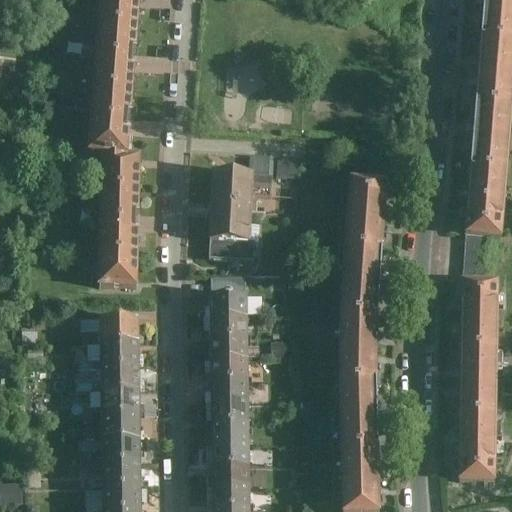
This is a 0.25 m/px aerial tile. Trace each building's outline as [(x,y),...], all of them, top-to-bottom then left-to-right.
[(138,0),(92,0),(90,28),(136,32),(138,0)] [(511,0),(481,0),(481,7),(511,9),(511,0)] [(511,9),(481,7),(479,41),(511,43),(511,9)] [(136,32),(90,28),(87,61),(133,64),(136,32)] [(511,43),(479,41),(476,71),(511,73),(511,43)] [(133,64),(87,61),(85,94),(131,97),(133,64)] [(511,98),(511,73),(476,71),(473,105),(511,107),(511,98)] [(131,97),(85,94),(83,125),(129,128),(131,97)] [(473,105),(470,139),(509,141),(511,107),(473,105)] [(80,160),(94,160),(126,161),(129,128),(83,125),(80,160)] [(509,141),(470,139),(468,172),(506,175),(509,141)] [(207,177),(206,200),(250,202),(271,203),(272,182),(299,184),(300,161),(249,159),(248,179),(207,177)] [(136,195),(137,161),(126,161),(94,160),(93,194),(136,195)] [(468,172),(465,204),(503,207),(506,175),(468,172)] [(344,187),(342,219),(383,222),(386,190),(344,187)] [(93,194),(92,236),(135,236),(136,195),(93,194)] [(250,202),(206,200),(204,247),(208,247),(208,263),(251,265),(252,246),(248,246),(250,202)] [(503,207),(465,204),(462,240),(465,240),(487,242),(500,244),(503,207)] [(339,253),(381,254),(383,222),(342,219),(339,253)] [(135,236),(92,236),(92,265),(135,266),(135,236)] [(465,240),(461,285),(484,286),(487,242),(465,240)] [(381,254),(339,253),(337,285),(378,287),(381,254)] [(135,293),(135,266),(92,265),(92,292),(135,293)] [(246,282),(222,282),(222,291),(245,292),(246,282)] [(335,322),(376,323),(378,287),(337,285),(335,322)] [(461,285),(459,285),(459,319),(497,319),(498,286),(484,286),(461,285)] [(205,322),(245,321),(245,300),(205,300),(205,322)] [(459,319),(458,351),(496,351),(497,319),(459,319)] [(245,321),(205,322),(205,343),(245,343),(245,321)] [(376,323),(335,322),(333,358),(375,359),(376,323)] [(93,324),(94,348),(134,347),(134,323),(93,324)] [(245,343),(205,343),(205,364),(245,364),(245,343)] [(94,348),(95,372),(134,371),(134,347),(94,348)] [(496,351),(458,351),(458,383),(495,383),(496,351)] [(333,388),(375,388),(375,359),(333,358),(333,388)] [(245,385),(245,364),(205,364),(206,385),(245,385)] [(135,395),(134,371),(95,372),(95,396),(135,395)] [(458,383),(457,418),(495,418),(495,383),(458,383)] [(245,385),(206,385),(206,407),(245,406),(245,385)] [(375,388),(333,388),(334,424),(375,423),(375,388)] [(95,396),(95,419),(135,419),(135,395),(95,396)] [(245,428),(245,406),(206,407),(206,428),(245,428)] [(495,418),(457,418),(456,452),(494,452),(495,418)] [(136,445),(135,419),(95,419),(96,445),(136,445)] [(335,459),(376,458),(375,423),(334,424),(335,459)] [(245,428),(206,428),(207,450),(246,449),(245,428)] [(96,469),(136,468),(136,445),(96,445),(96,469)] [(247,470),(246,449),(207,450),(207,471),(247,470)] [(494,452),(456,452),(455,489),(494,489),(494,452)] [(376,458),(335,459),(336,490),(376,490),(376,458)] [(137,491),(136,468),(96,469),(97,491),(137,491)] [(247,470),(207,471),(207,494),(247,493),(247,470)] [(336,511),(377,511),(376,490),(336,490),(336,511)] [(97,511),(137,511),(137,491),(97,491),(97,511)] [(247,511),(247,493),(207,494),(207,511),(247,511)]
